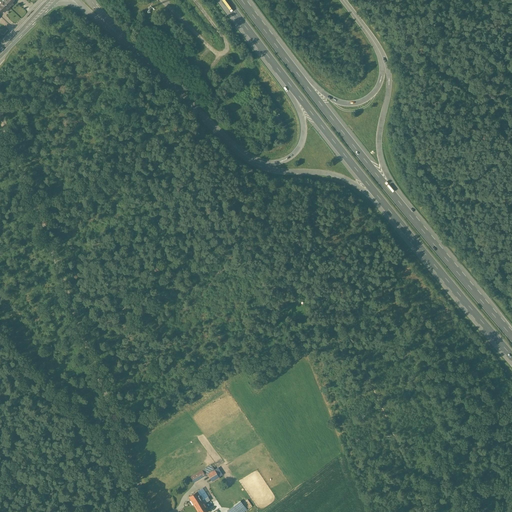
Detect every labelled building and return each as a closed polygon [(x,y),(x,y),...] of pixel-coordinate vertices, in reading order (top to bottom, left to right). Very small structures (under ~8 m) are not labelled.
[(4,0),(3,2),(9,8),(13,4),(12,3),(15,1),(14,0),(4,0)] [(3,2),(0,5),(0,12),(2,14),(4,12),(5,13),(9,8),(3,2)] [(219,478),(211,465),(202,471),(205,476),(208,474),(213,482),(219,478)] [(202,471),(191,478),(194,483),(205,476),(202,471)] [(207,507),(197,492),(189,498),(197,511),(206,511),(209,511),(207,508),(208,508),(207,507)]
